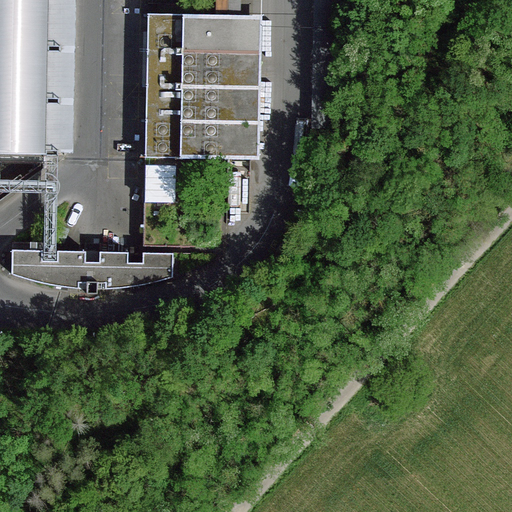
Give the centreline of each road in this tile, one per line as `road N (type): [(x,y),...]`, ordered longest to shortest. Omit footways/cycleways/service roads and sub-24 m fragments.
road 1 (unclassified): [(0,298),(111,308),(186,298),(232,276),(269,229),(288,187),(295,0)]
road 2 (unclassified): [(236,511),(511,211)]
road 3 (unclassified): [(0,245),(94,164),(100,0)]
